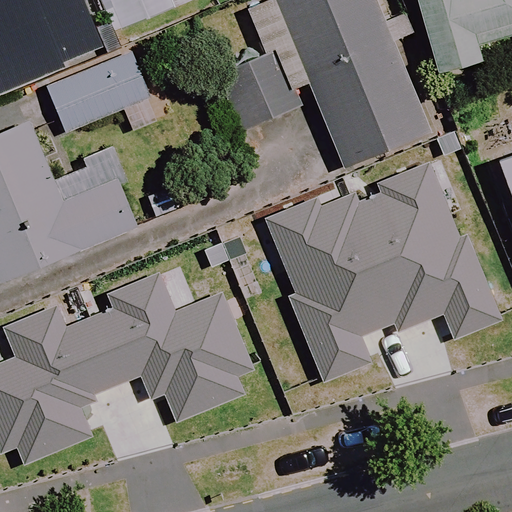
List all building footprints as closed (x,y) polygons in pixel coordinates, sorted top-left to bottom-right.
[(0,0),(0,93),(98,53),(75,0),(0,0)] [(105,0),(117,31),(193,2),(191,0),(105,0)] [(339,170),(424,135),(387,44),(410,34),(401,11),(378,20),(369,0),(268,0),(242,11),(261,57),(214,76),(238,134),(295,111),(287,90),(303,83),(339,170)] [(472,41),(511,30),(511,0),(412,0),(433,75),(478,63),(472,41)] [(147,100),(128,54),(42,90),(60,136),(147,100)] [(57,205),(23,125),(0,134),(0,283),(133,229),(114,181),(57,205)] [(511,155),(493,162),(511,214),(511,155)] [(271,281),(387,232),(361,169),(198,237),(219,288),(206,291),(230,386),(287,372),(265,283),(271,281)] [(136,361),(124,317),(10,348),(36,442),(74,431),(78,445),(129,431),(126,421),(199,401),(185,348),(136,361)]
